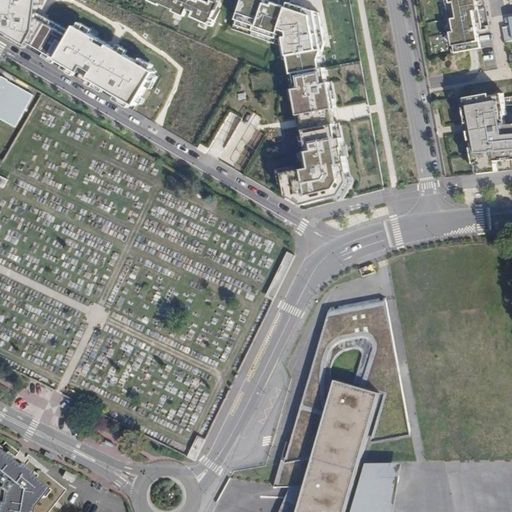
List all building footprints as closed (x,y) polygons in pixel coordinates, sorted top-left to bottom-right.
[(0,0),(0,33),(142,116),(160,81),(119,58),(38,13),(39,0),(0,0)] [(156,0),(161,2),(159,5),(173,11),(173,12),(185,17),(188,10),(193,13),(191,17),(213,27),(221,10),(217,9),(218,8),(200,0),(199,0),(198,2),(193,0),(156,0)] [(288,8),(265,0),(242,0),(233,30),(282,47),(283,49),(288,48),(293,74),(322,69),(321,61),(326,44),(323,24),(315,26),(313,11),(290,3),(288,8)] [(444,0),(455,53),(481,48),(477,23),(481,23),(477,0),(444,0)] [(511,41),(511,16),(510,17),(511,26),(503,28),(506,43),(511,41)] [(193,42),(190,47),(202,54),(205,48),(193,42)] [(322,69),(293,74),(293,75),(295,74),(298,89),(295,90),(300,116),(338,109),(333,83),(329,84),(326,69),(322,69)] [(8,80),(2,76),(0,79),(0,118),(16,127),(34,95),(8,80)] [(207,85),(190,126),(206,133),(222,91),(207,85)] [(511,124),(507,125),(506,120),(506,115),(508,115),(504,93),(500,94),(500,92),(463,99),(467,123),(468,128),(469,131),(470,141),(472,148),(477,174),(499,172),(497,160),(505,159),(505,160),(511,159),(511,124)] [(345,148),(341,124),(305,130),(309,152),(306,152),(309,169),(284,173),(288,196),(305,206),(342,196),(350,183),(348,173),(349,173),(347,157),(345,157),(344,148),(345,148)] [(9,180),(0,175),(0,185),(5,188),(9,180)] [(511,511),(511,243),(447,246),(406,255),(331,282),(312,306),(204,511),(511,511)] [(289,272),(296,258),(289,255),(282,269),(289,272)] [(195,448),(190,458),(197,461),(202,451),(195,448)] [(0,511),(27,511),(28,509),(38,496),(43,488),(31,479),(26,475),(28,472),(19,465),(14,466),(10,472),(5,469),(10,463),(1,455),(0,454),(0,511)]
